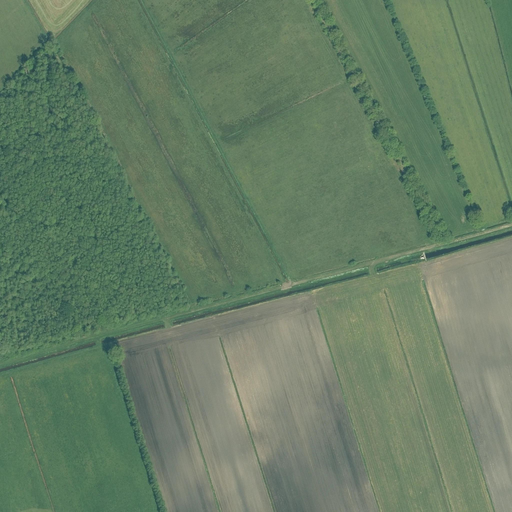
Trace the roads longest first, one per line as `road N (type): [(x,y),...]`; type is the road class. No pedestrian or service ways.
road 1 (track): [(445,243),(0,366)]
road 2 (track): [(312,0),(445,243)]
